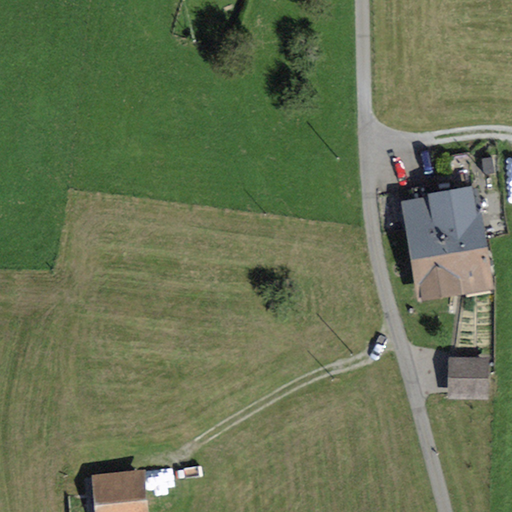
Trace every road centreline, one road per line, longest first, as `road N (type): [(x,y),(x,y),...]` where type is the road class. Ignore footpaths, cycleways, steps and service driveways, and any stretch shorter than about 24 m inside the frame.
road 1 (track): [(144,462),(171,458),(276,395),(364,359),(384,341),(392,319)]
road 2 (track): [(511,135),(474,132),(366,147)]
